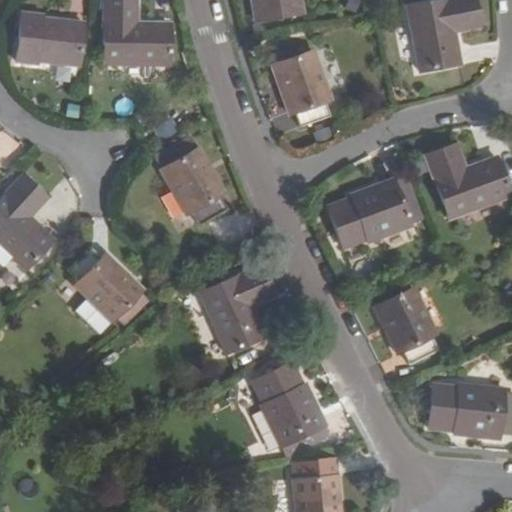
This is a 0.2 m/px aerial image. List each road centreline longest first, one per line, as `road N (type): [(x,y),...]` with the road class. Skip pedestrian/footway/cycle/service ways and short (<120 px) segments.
road 1 (residential): [(431,511),(385,440),(262,187)]
road 2 (residential): [(262,187),(387,122),(511,103)]
road 3 (residential): [(262,187),(200,0)]
